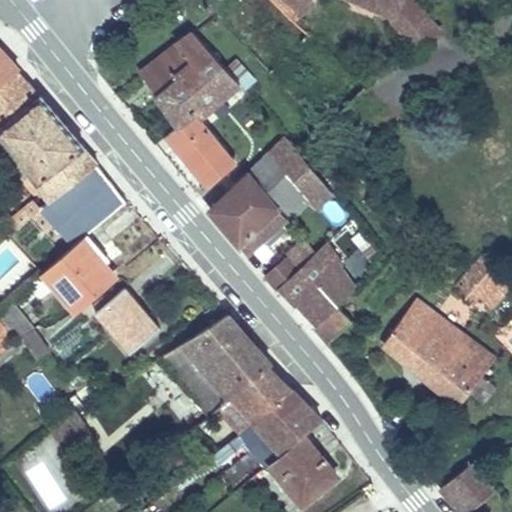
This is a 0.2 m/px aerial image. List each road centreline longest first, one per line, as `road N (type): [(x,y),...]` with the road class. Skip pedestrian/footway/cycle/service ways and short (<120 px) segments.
road 1 (tertiary): [(425,511),(5,0)]
road 2 (track): [(368,437),(410,448),(511,437)]
